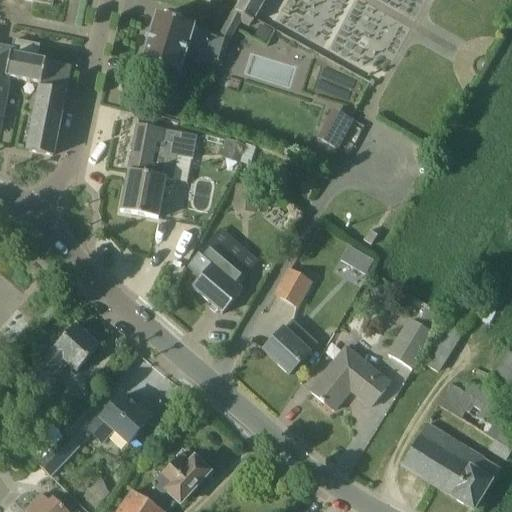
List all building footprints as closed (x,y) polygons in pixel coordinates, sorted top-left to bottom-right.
[(233,0),(234,1),(231,11),(253,23),(254,24),(266,3),(267,3),(268,0),(233,0)] [(250,27),(253,23),(231,11),(221,38),(155,18),(141,64),(143,64),(139,76),(176,87),(179,75),(181,76),(186,57),(221,67),(229,40),(240,21),(250,27)] [(70,68),(46,63),(37,61),(40,46),(4,39),(2,50),(0,49),(0,84),(7,86),(9,79),(41,86),(28,152),(53,157),(70,68)] [(0,128),(8,86),(7,86),(0,84),(0,128)] [(334,109),(321,139),(338,146),(351,116),(334,109)] [(196,138),(157,130),(137,126),(129,173),(165,180),(172,181),(177,157),(192,160),(196,138)] [(249,147),(227,140),(221,160),(241,166),(244,156),(246,157),(249,147)] [(165,180),(129,173),(128,172),(128,173),(128,174),(121,212),(120,212),(120,213),(158,220),(159,219),(158,219),(161,202),(165,180)] [(235,186),(233,212),(256,215),(259,188),(235,186)] [(370,231),(364,242),(371,247),(378,236),(370,231)] [(249,276),(233,263),(210,243),(188,268),(201,280),(192,290),(223,315),(242,293),(238,288),(249,276)] [(375,260),(350,247),(343,261),(367,275),(375,260)] [(273,296),(277,298),(297,310),(313,284),(289,269),(273,296)] [(480,304),(461,294),(423,361),(441,372),(480,304)] [(388,356),(413,370),(442,320),(425,310),(416,325),(408,321),(388,356)] [(318,345),(303,331),(292,322),(284,330),(263,352),(289,377),(318,345)] [(76,374),(86,363),(100,348),(76,326),(15,391),(33,407),(42,398),(46,402),(59,387),(51,379),(65,364),(76,374)] [(371,409),(391,384),(347,348),(310,393),(334,412),(350,392),(371,409)] [(511,354),(507,352),(487,387),(511,401),(511,354)] [(511,410),(469,384),(464,393),(451,385),(437,407),(494,443),(489,450),(505,460),(511,449),(511,410)] [(127,447),(139,434),(152,419),(139,407),(136,410),(122,397),(108,412),(105,410),(97,419),(86,430),(102,444),(112,433),(127,447)] [(85,413),(75,404),(73,401),(52,423),(41,412),(16,439),(40,462),(59,444),(66,436),(65,435),(85,413)] [(473,511),(474,511),(499,471),(481,460),(483,458),(428,424),(402,467),(452,498),(451,499),(473,511)] [(51,479),(72,457),(80,449),(66,436),(59,444),(40,462),(36,466),(51,479)] [(178,507),(195,489),(208,474),(195,462),(192,464),(183,455),(144,497),(160,511),(168,511),(175,504),(178,507)] [(91,501),(98,507),(110,494),(108,492),(105,486),(91,501)] [(156,511),(131,495),(119,511),(156,511)] [(26,511),(66,511),(53,500),(50,504),(42,496),(26,511)]
